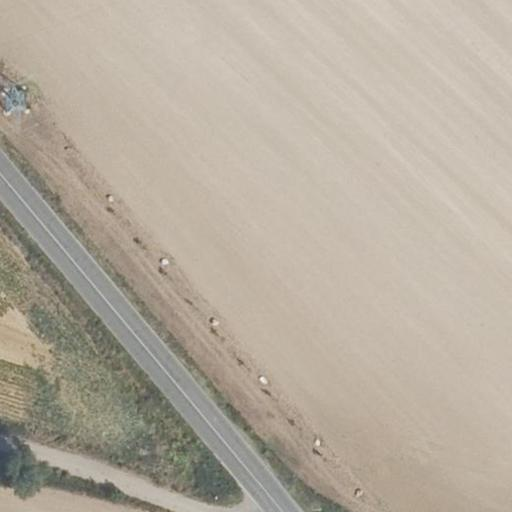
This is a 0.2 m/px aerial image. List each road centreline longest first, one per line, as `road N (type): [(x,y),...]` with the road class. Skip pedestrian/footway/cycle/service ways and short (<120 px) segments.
road 1 (tertiary): [(281,511),(0,175)]
road 2 (track): [(223,511),(0,440)]
